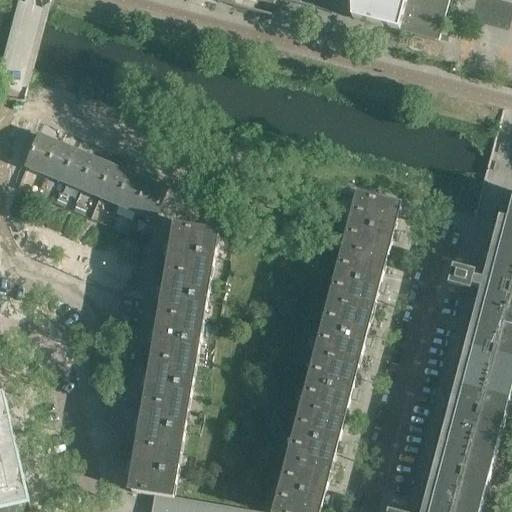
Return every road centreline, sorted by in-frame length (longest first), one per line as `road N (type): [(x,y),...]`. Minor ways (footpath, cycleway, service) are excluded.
road 1 (residential): [(380,511),(448,220)]
road 2 (residential): [(98,511),(62,352),(42,339),(0,333)]
